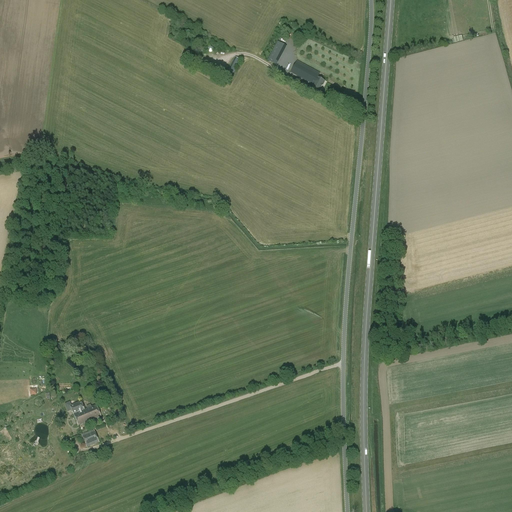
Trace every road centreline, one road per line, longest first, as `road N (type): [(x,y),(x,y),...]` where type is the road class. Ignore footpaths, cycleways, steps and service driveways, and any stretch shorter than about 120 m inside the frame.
road 1 (unclassified): [(370,0),(346,282),(347,511)]
road 2 (primary): [(367,511),(365,343),(391,0)]
